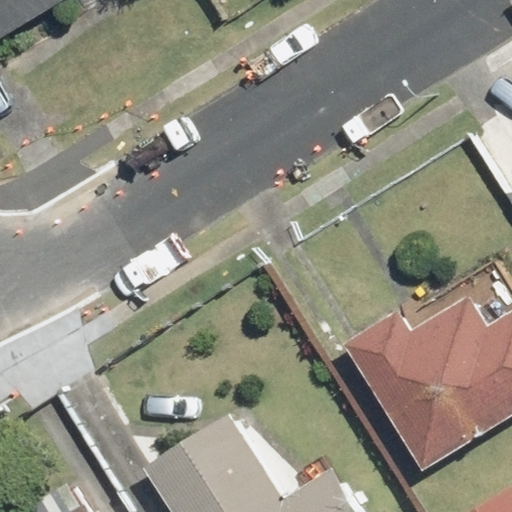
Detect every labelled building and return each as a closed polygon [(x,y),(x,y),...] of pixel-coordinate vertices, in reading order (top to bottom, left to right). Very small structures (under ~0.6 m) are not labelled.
[(0,0),(0,46),(74,0),(0,0)] [(405,306),(354,338),(436,467),(511,418),(511,315),(496,326),(478,296),(421,332),(405,306)] [(243,413),(155,469),(182,511),(367,511),(338,467),(295,495),(243,413)] [(511,511),(511,491),(479,511),(511,511)] [(103,511),(96,501),(79,511),(103,511)]
